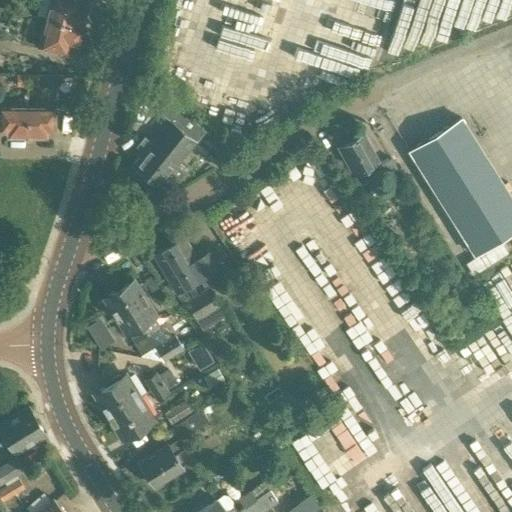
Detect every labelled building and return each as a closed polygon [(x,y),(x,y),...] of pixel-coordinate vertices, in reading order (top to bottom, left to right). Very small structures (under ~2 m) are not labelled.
[(50,0),(46,19),(80,27),(85,8),(78,6),(79,0),(50,0)] [(428,47),(441,0),(411,0),(401,39),(428,47)] [(80,27),(46,19),(39,47),(66,54),(68,45),(75,46),(80,27)] [(26,86),(27,74),(18,74),(18,86),(26,86)] [(27,74),(26,86),(35,86),(35,74),(27,74)] [(167,178),(178,164),(205,129),(171,98),(158,112),(167,119),(149,141),(144,137),(135,148),(141,152),(131,166),(159,188),(167,178)] [(26,136),(26,106),(0,105),(0,129),(8,129),(8,134),(13,134),(14,136),(26,136)] [(53,106),(26,106),(26,136),(38,136),(39,134),(45,134),(45,129),(53,129),(53,106)] [(511,199),(461,117),(408,150),(473,253),(511,228),(511,199)] [(354,173),(377,160),(362,133),(339,146),(354,173)] [(402,180),(389,158),(379,164),(391,186),(402,180)] [(187,171),(178,164),(167,178),(177,185),(187,171)] [(377,189),(370,178),(359,184),(367,195),(368,194),(370,199),(379,194),(377,189)] [(168,245),(191,283),(199,278),(205,287),(222,276),(217,267),(207,251),(196,257),(183,235),(168,245)] [(191,283),(168,245),(153,254),(176,292),(191,283)] [(153,274),(146,263),(137,269),(144,280),(153,274)] [(239,270),(236,272),(225,280),(225,279),(223,280),(234,297),(236,296),(243,306),(257,297),(239,270)] [(133,279),(118,288),(139,322),(147,334),(161,325),(158,321),(155,324),(150,316),(154,313),(133,279)] [(209,287),(197,294),(208,313),(220,305),(209,287)] [(118,288),(103,297),(124,331),(126,330),(134,342),(147,334),(139,322),(118,288)] [(208,313),(197,294),(185,301),(196,320),(206,313),(211,322),(225,313),(220,305),(208,313)] [(95,315),(82,323),(96,345),(109,336),(95,315)] [(147,334),(134,342),(141,354),(160,342),(147,334)] [(167,344),(173,355),(183,348),(177,338),(167,344)] [(189,350),(200,368),(213,359),(202,342),(189,350)] [(173,355),(167,344),(156,351),(163,361),(173,355)] [(167,387),(177,381),(168,366),(158,372),(167,387)] [(218,368),(206,375),(212,385),(224,378),(218,368)] [(150,390),(163,383),(157,372),(156,373),(155,372),(143,379),(150,390)] [(138,397),(139,397),(124,374),(120,376),(117,375),(111,379),(111,382),(94,393),(108,416),(138,397)] [(169,393),(163,383),(150,390),(157,401),(169,393)] [(138,397),(108,416),(122,439),(152,420),(138,397)] [(163,412),(165,414),(171,424),(195,410),(187,398),(163,412)] [(195,434),(193,430),(212,419),(208,413),(215,409),(211,403),(201,410),(200,408),(185,418),(160,434),(166,443),(137,462),(145,474),(144,477),(148,483),(151,483),(153,487),(184,466),(176,453),(186,447),(182,442),(195,434)] [(27,407),(0,423),(0,445),(0,446),(7,442),(14,452),(44,434),(27,407)] [(452,441),(503,511),(510,511),(511,511),(511,440),(505,442),(499,446),(492,436),(481,444),(470,428),(452,441)] [(450,472),(459,468),(449,444),(440,448),(450,472)] [(0,483),(5,481),(16,474),(25,469),(17,456),(0,466),(0,483)] [(280,467),(286,474),(292,469),(286,462),(280,467)] [(24,488),(16,474),(5,481),(13,495),(24,488)] [(480,511),(493,511),(473,475),(463,481),(480,511)] [(238,511),(269,490),(273,486),(267,478),(259,483),(259,485),(250,491),(249,489),(237,499),(241,503),(232,510),(230,508),(231,506),(232,500),(228,495),(223,494),(216,499),(215,498),(197,511),(238,511)] [(5,481),(0,483),(0,498),(2,502),(13,495),(5,481)] [(263,511),(277,502),(269,490),(238,511),(263,511)] [(309,494),(285,511),(311,511),(319,507),(309,494)] [(65,511),(53,498),(36,511),(65,511)] [(394,511),(388,502),(375,511),(394,511)]
